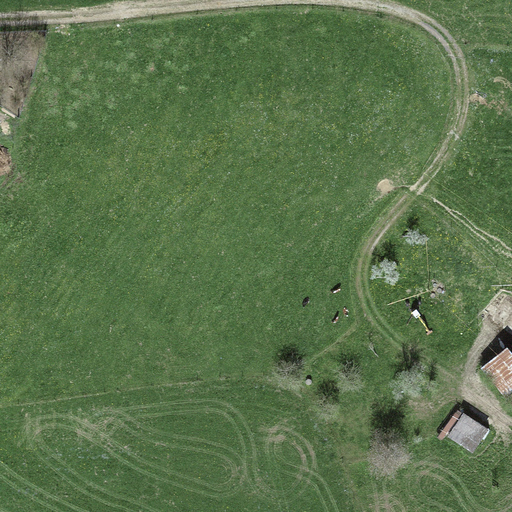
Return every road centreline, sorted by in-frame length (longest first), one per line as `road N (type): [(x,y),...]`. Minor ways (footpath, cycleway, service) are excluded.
road 1 (track): [(511,425),(396,343),(366,307),(360,284),(375,240),(452,141),(462,67),(433,24),(370,4),(320,0)]
road 2 (track): [(302,0),(0,22)]
